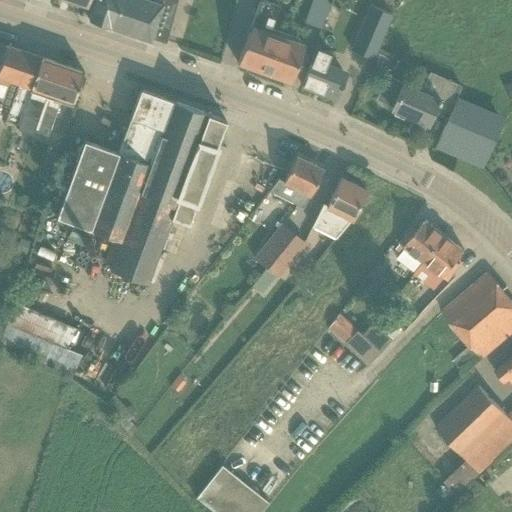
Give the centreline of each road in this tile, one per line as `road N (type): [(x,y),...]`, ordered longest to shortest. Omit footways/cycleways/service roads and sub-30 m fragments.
road 1 (tertiary): [(511,249),(456,196),(370,151),(269,107),(0,16)]
road 2 (unknown): [(258,473),(339,391),(383,365),(501,237)]
